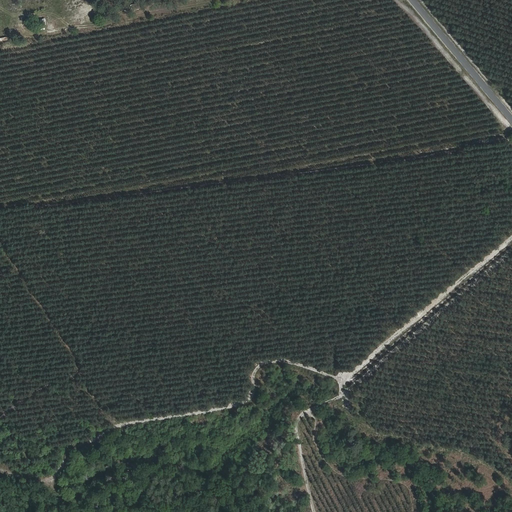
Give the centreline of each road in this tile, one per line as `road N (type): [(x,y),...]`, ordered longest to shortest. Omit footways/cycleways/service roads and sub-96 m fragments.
road 1 (track): [(0,419),(28,395),(60,383),(194,353),(511,172)]
road 2 (track): [(0,469),(46,479),(75,448),(114,427),(239,404),(252,393),(256,369),(275,360),(323,371),(340,384),(336,398),(309,414),(310,440)]
road 3 (track): [(340,384),(511,238)]
road 4 (tertiary): [(412,0),(511,119)]
